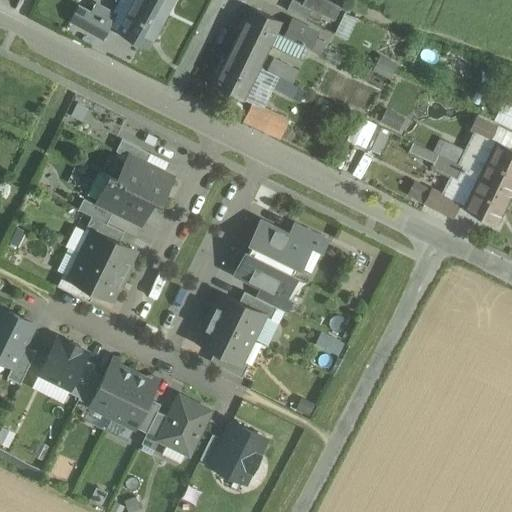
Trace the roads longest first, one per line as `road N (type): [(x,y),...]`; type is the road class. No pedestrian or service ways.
road 1 (residential): [(301,511),(444,242)]
road 2 (residential): [(215,130),(120,331)]
road 3 (residential): [(172,355),(264,155)]
road 4 (residential): [(264,155),(444,242)]
road 5 (residential): [(0,20),(169,107)]
